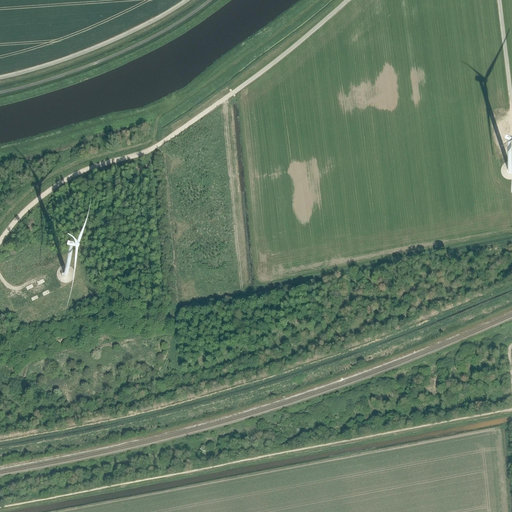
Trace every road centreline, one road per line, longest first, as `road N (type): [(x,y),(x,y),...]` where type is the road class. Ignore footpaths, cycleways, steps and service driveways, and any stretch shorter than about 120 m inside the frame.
road 1 (unclassified): [(0,240),(57,184),(160,143),(348,0)]
road 2 (track): [(317,0),(161,112),(152,140),(57,171),(0,223)]
road 3 (unclassified): [(0,92),(104,59),(209,0)]
